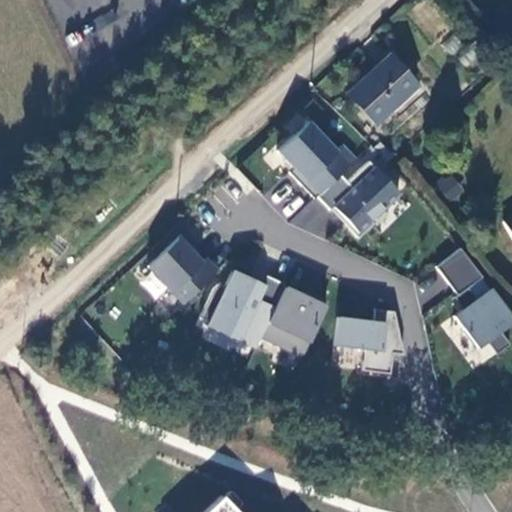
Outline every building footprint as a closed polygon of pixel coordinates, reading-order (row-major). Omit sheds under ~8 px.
[(483,72),(500,57),(489,47),(474,62),(483,72)] [(374,125),(417,86),(389,56),(347,93),(374,125)] [(288,172),(314,199),(317,196),(340,174),(356,159),(343,145),(336,151),(308,121),(277,151),(293,167),(288,172)] [(340,174),(317,196),(330,210),(334,207),(347,222),(344,224),(358,238),(373,224),(370,221),(399,194),(369,161),(347,181),(340,174)] [(449,176),(437,186),(449,199),(460,189),(449,176)] [(511,216),(503,221),(511,237),(511,216)] [(178,232),(145,264),(181,303),(218,268),(206,255),(202,259),(178,232)] [(482,277),(460,248),(436,266),(457,295),(453,297),(463,310),(453,316),(476,348),(486,341),(496,355),(509,345),(499,331),(511,321),(511,317),(491,289),(476,300),(468,288),(482,277)] [(256,348),(261,337),(284,287),(286,284),(262,273),(255,289),(246,286),(250,278),(233,270),(225,286),(219,283),(213,288),(200,318),(209,322),(239,336),(238,339),(239,340),(256,348)] [(7,281),(0,286),(0,318),(22,299),(7,281)] [(301,295),(284,287),(261,337),(301,356),(327,302),(312,294),(310,299),(301,295)] [(310,299),(312,294),(304,291),(301,295),(310,299)] [(336,316),(333,346),(364,349),(361,370),(389,374),(392,353),(402,354),(393,311),(374,309),(372,320),(336,316)] [(208,326),(239,340),(238,339),(239,336),(209,322),(208,326)] [(239,511),(221,493),(200,511),(239,511)]
